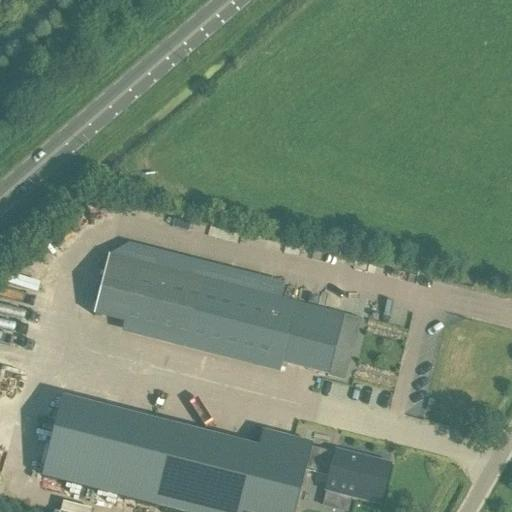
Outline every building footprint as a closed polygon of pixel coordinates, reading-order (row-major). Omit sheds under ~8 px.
[(142,263),(109,254),(93,316),(126,324),(142,263)] [(295,303),(142,263),(126,324),(280,363),(295,303)] [(310,296),(308,304),(316,306),(318,298),(310,296)] [(295,303),(280,363),(327,376),(333,352),(340,327),(343,315),(295,303)] [(178,511),(199,433),(62,400),(41,479),(178,511)] [(199,433),(178,511),(275,511),(278,501),(296,506),(305,470),(310,448),(311,444),(262,432),(258,449),(199,433)] [(310,448),(305,470),(329,476),(326,491),(379,505),(389,465),(335,452),(335,454),(310,448)]
